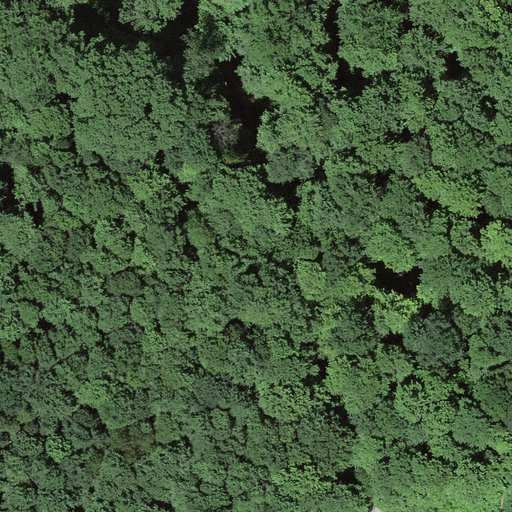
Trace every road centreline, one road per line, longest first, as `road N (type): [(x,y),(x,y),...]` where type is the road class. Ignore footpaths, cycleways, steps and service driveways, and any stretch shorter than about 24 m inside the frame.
road 1 (unclassified): [(177,0),(249,107),(376,511)]
road 2 (track): [(171,511),(184,478),(199,355),(196,212),(126,0)]
